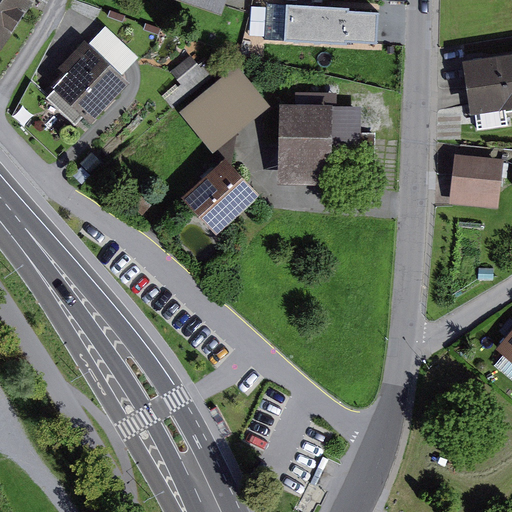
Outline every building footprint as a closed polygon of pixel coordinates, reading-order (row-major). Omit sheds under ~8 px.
[(0,0),(0,44),(7,50),(42,0),(0,0)] [(195,0),(233,12),(236,0),(195,0)] [(353,7),(291,5),(290,40),(351,42),(353,7)] [(69,66),(74,71),(62,83),(65,86),(55,97),(83,123),(91,114),(99,122),(140,80),(131,72),(146,56),(113,26),(98,42),(95,39),(69,66)] [(511,51),(461,57),(468,113),(476,112),(478,123),(480,123),(481,128),(511,124),(510,111),(511,111),(511,51)] [(188,83),(171,98),(181,108),(218,75),(198,53),(178,71),(188,83)] [(246,63),(189,111),(223,151),(280,103),(246,63)] [(315,101),(290,101),(289,182),(342,182),(342,160),(384,160),(384,132),(370,132),(370,105),(345,105),(345,94),(315,94),(315,101)] [(457,152),(452,202),(501,207),(506,157),(457,152)] [(237,154),(192,195),(227,232),(271,191),(237,154)] [(511,330),(498,347),(511,358),(511,330)]
